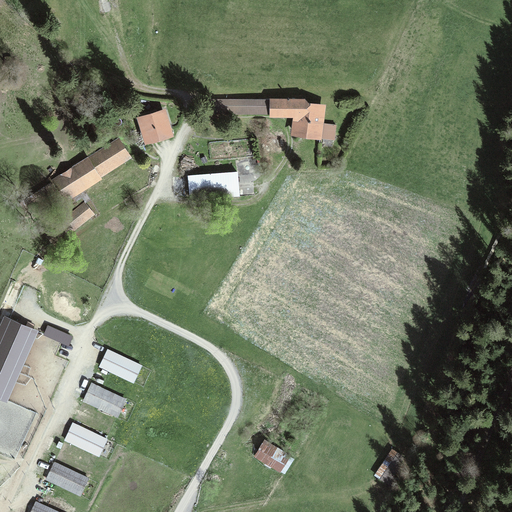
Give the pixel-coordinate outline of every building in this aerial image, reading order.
[(296,109),(299,110),(296,130),(321,135),(320,143),(325,144),(325,149),(339,150),(340,142),(341,142),(342,124),(320,124),(322,114),(318,113),(320,105),(300,103),(301,99),(207,98),(206,112),(296,112),(296,109)] [(159,139),(158,135),(168,132),(161,111),(140,117),(148,142),(159,139)] [(82,186),(129,156),(118,140),(55,180),(66,197),(77,190),(79,193),(84,189),(82,186)] [(237,172),(189,176),(190,195),(239,191),(237,172)] [(54,246),(94,214),(86,203),(46,236),(54,246)] [(13,278),(0,307),(0,339),(25,284),(13,278)] [(33,328),(10,318),(0,340),(0,395),(3,397),(33,328)] [(44,332),(69,342),(73,332),(48,322),(44,332)] [(76,330),(65,353),(72,356),(83,334),(76,330)] [(108,348),(100,365),(134,381),(142,364),(108,348)] [(92,382),(84,399),(118,415),(125,398),(92,382)] [(73,421),(65,438),(99,454),(107,437),(73,421)] [(249,476),(264,485),(282,457),(267,448),(249,476)] [(393,449),(375,475),(391,485),(396,478),(393,476),(401,464),(400,463),(404,457),(393,449)] [(55,461),(47,478),(80,494),(88,477),(55,461)] [(60,511),(36,500),(30,511),(60,511)]
